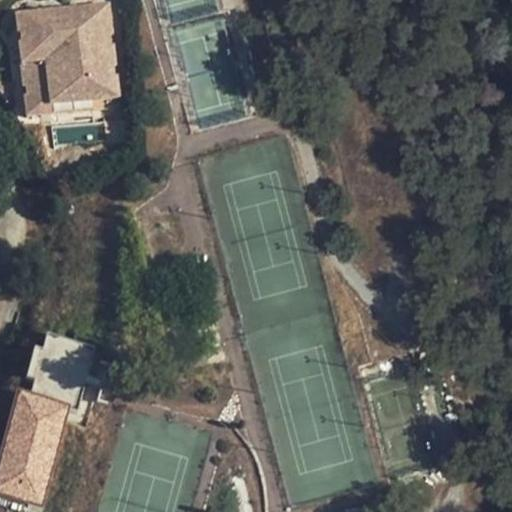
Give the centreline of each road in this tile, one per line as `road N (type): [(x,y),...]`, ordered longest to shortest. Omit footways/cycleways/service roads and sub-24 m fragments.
road 1 (track): [(269,0),(332,257),(381,308),(434,342),(459,385),(463,432),(447,511)]
road 2 (residential): [(0,157),(20,221),(22,307),(0,363)]
